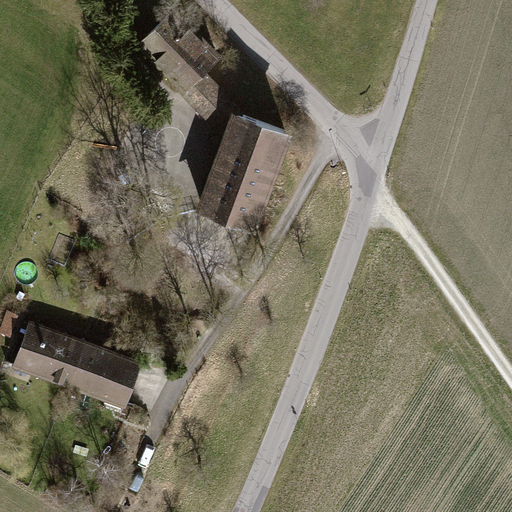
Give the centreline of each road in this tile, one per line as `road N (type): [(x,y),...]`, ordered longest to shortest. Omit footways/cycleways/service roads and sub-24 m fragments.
road 1 (unknown): [(325,114),(125,444)]
road 2 (tertiary): [(371,185),(246,511)]
road 3 (residential): [(208,0),(278,59),(345,137),(371,185)]
road 4 (track): [(511,375),(371,185)]
road 5 (tertiary): [(428,0),(371,185)]
